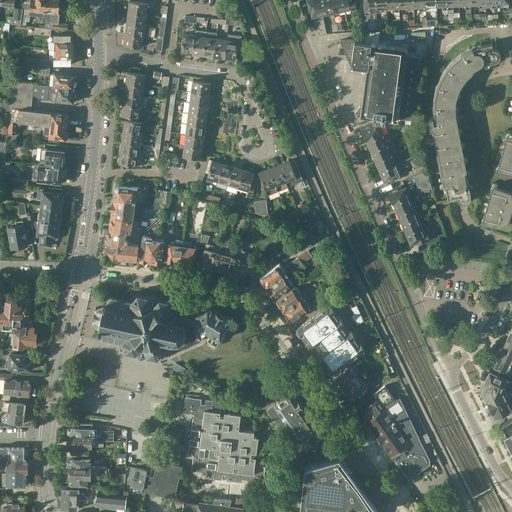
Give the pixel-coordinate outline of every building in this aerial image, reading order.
[(36,0),(36,2),(31,2),(30,0),(22,0),(21,9),(20,24),(27,25),(28,21),(30,21),(31,15),(45,16),(45,12),(45,0),(36,0)] [(45,0),(45,12),(46,12),(44,28),(51,28),(51,29),(53,29),(53,28),(57,29),(67,30),(68,24),(57,23),(59,0),(45,0)] [(326,33),(323,15),(319,0),(307,0),(309,10),(311,10),(316,35),(326,33)] [(319,0),(323,15),(334,12),(331,0),(319,0)] [(331,0),(334,12),(346,10),(343,0),(331,0)] [(343,0),(346,10),(351,9),(352,13),(357,12),(356,8),(357,8),(355,0),(343,0)] [(370,9),(376,9),(377,9),(376,0),(364,0),(365,15),(370,15),(370,9)] [(376,0),(377,9),(376,9),(376,12),(381,12),(381,8),(388,8),(387,0),(376,0)] [(387,0),(388,8),(394,8),(394,12),(400,11),(399,0),(387,0)] [(414,7),(414,0),(401,0),(402,11),(408,11),(408,7),(414,7)] [(414,0),(414,7),(420,7),(421,11),(425,10),(425,0),(414,0)] [(425,0),(425,10),(431,10),(431,6),(437,6),(436,0),(425,0)] [(436,0),(437,6),(443,6),(443,10),(448,9),(447,0),(436,0)] [(447,0),(448,9),(448,13),(454,13),(453,5),(460,5),(459,0),(447,0)] [(459,0),(460,5),(465,5),(465,9),(471,9),(470,0),(459,0)] [(486,4),(485,0),(473,0),(474,8),(480,8),(479,5),(486,4)] [(508,0),(496,0),(497,4),(503,4),(503,9),(509,9),(508,0)] [(130,1),(128,13),(147,15),(148,4),(130,1)] [(10,23),(20,24),(21,9),(15,8),(14,16),(7,16),(7,22),(10,23)] [(127,24),(145,26),(147,15),(128,13),(127,24)] [(127,24),(125,35),(144,37),(145,26),(127,24)] [(51,28),(44,28),(35,27),(34,33),(50,35),(51,29),(51,28)] [(195,36),(193,54),(204,55),(207,32),(196,31),(195,36)] [(207,32),(204,55),(214,57),(216,38),(217,34),(207,32)] [(184,34),(181,52),(193,54),(195,36),(184,34)] [(56,51),(75,50),(76,50),(76,49),(75,48),(75,44),(73,42),(73,40),(70,40),(71,35),(54,35),(54,43),(56,43),(56,51)] [(143,40),(144,37),(125,35),(124,45),(142,47),(143,40)] [(465,203),(466,203),(467,202),(468,201),(469,201),(470,200),(470,199),(471,199),(471,198),(471,196),(471,195),(478,194),(463,114),(462,111),(462,105),(462,102),(463,99),(465,93),(466,90),(468,87),(471,83),(473,80),(476,78),(480,75),(483,73),(487,72),(492,70),(496,69),(495,62),(496,62),(497,62),(498,61),(499,60),(500,59),(500,58),(500,57),(501,56),(501,55),(500,55),(500,54),(500,53),(499,52),(498,51),(497,50),(496,50),(494,49),(493,49),(491,35),(490,35),(479,37),(468,41),(457,47),(448,55),(440,64),(434,74),(430,86),(427,97),(427,109),(430,124),(428,124),(443,200),(458,197),(458,199),(459,200),(460,201),(461,202),(462,202),(463,203),(465,203)] [(216,38),(214,57),(224,58),(227,40),(216,38)] [(408,47),(356,40),(355,40),(355,39),(340,40),(351,66),(352,65),(367,67),(362,106),(360,106),(355,114),(361,114),(361,115),(374,117),(373,118),(385,120),(385,118),(398,120),(399,118),(423,122),(424,114),(415,113),(422,57),(407,55),(408,47)] [(236,53),(242,54),(244,42),(227,40),(224,58),(236,60),(236,53)] [(75,55),(75,50),(56,51),(56,59),(55,59),(54,64),(71,64),(71,59),(73,59),(73,57),(75,55)] [(251,55),(246,57),(249,64),(254,62),(251,55)] [(38,67),(49,68),(49,60),(29,58),(28,66),(38,67)] [(55,72),(53,86),(74,88),(75,88),(75,87),(75,80),(76,73),(67,73),(55,72)] [(126,83),(144,86),(146,74),(127,72),(126,83)] [(32,102),(33,95),(42,100),(48,99),(50,85),(35,84),(13,81),(11,100),(32,102)] [(193,81),(192,92),(210,95),(211,83),(193,81)] [(143,96),(144,86),(126,83),(124,94),(143,96)] [(73,102),(75,88),(74,88),(53,86),(50,85),(48,99),(56,100),(56,101),(73,102)] [(210,95),(192,92),(190,103),(208,106),(210,95)] [(123,105),(147,108),(148,97),(143,96),(124,94),(123,105)] [(31,110),(32,102),(11,100),(11,107),(31,110)] [(190,103),(189,114),(207,116),(208,106),(190,103)] [(123,105),(121,115),(145,118),(147,108),(123,105)] [(68,114),(31,110),(11,107),(10,112),(9,121),(18,122),(40,124),(67,127),(69,125),(70,121),(68,119),(68,114)] [(207,116),(189,114),(187,124),(206,127),(207,116)] [(125,120),(123,131),(141,134),(143,122),(125,120)] [(17,134),(18,122),(9,121),(9,122),(9,127),(8,134),(17,134)] [(375,126),(374,124),(373,123),(361,128),(366,141),(367,140),(368,141),(384,135),(383,134),(381,129),(384,128),(383,125),(379,124),(375,126)] [(67,127),(40,124),(39,136),(51,138),(50,140),(56,140),(56,138),(66,139),(68,138),(69,133),(66,131),(67,127)] [(187,124),(186,135),(204,138),(206,127),(187,124)] [(406,125),(407,129),(409,135),(414,134),(412,126),(406,125)] [(123,131),(122,142),(140,145),(141,134),(123,131)] [(372,151),(388,144),(393,142),(388,132),(383,134),(384,135),(368,141),(369,145),(368,145),(370,150),(371,150),(372,151)] [(511,135),(508,134),(498,171),(511,173),(511,135)] [(186,135),(185,146),(203,148),(204,138),(186,135)] [(39,160),(38,165),(63,168),(63,167),(62,167),(63,163),(65,162),(65,158),(64,156),(64,151),(44,150),(45,144),(23,142),(23,146),(26,149),(32,150),(35,147),(42,148),(40,160),(39,160)] [(122,142),(121,153),(139,155),(139,154),(140,145),(122,142)] [(393,142),(388,144),(372,151),(373,154),(372,155),(374,160),(376,160),(376,161),(392,154),(397,152),(393,142)] [(201,159),(203,148),(185,146),(183,156),(201,159)] [(401,162),(401,161),(397,152),(392,154),(376,161),(378,164),(376,165),(379,170),(380,169),(380,171),(396,164),(401,162)] [(143,155),(139,154),(139,155),(121,153),(119,163),(142,166),(143,155)] [(386,180),(387,182),(393,180),(398,178),(397,176),(420,166),(416,155),(401,161),(401,162),(396,164),(380,171),(382,174),(381,175),(383,180),(384,179),(385,181),(386,180)] [(207,178),(217,181),(222,163),(212,160),(207,178)] [(279,164),(288,187),(304,181),(295,160),(290,162),(289,160),(279,164)] [(232,166),(222,163),(217,181),(227,184),(232,166)] [(38,165),(33,164),(33,165),(21,164),(21,169),(29,170),(28,180),(61,183),(62,179),(63,179),(63,171),(62,171),(63,168),(38,165)] [(269,168),(278,191),(288,187),(279,164),(269,168)] [(227,184),(237,187),(243,170),(232,166),(227,184)] [(249,172),(243,170),(237,187),(248,191),(246,197),(251,198),(253,193),(255,176),(253,176),(254,172),(254,169),(250,168),(249,172)] [(259,173),(268,195),(278,191),(269,168),(259,173)] [(427,171),(414,176),(416,183),(416,182),(429,177),(427,171)] [(0,181),(11,183),(12,173),(0,172),(0,181)] [(13,183),(12,192),(27,194),(28,185),(13,183)] [(116,186),(114,199),(136,202),(137,201),(144,202),(156,204),(156,202),(145,201),(146,195),(143,195),(144,188),(116,186)] [(507,225),(510,214),(511,211),(511,208),(511,207),(511,193),(493,186),(483,223),(504,227),(507,225)] [(410,197),(408,193),(410,192),(408,188),(407,187),(402,189),(401,187),(388,192),(392,202),(401,199),(402,201),(410,197)] [(40,206),(62,210),(63,202),(62,202),(63,194),(39,191),(38,197),(42,198),(40,206)] [(170,203),(172,192),(163,191),(161,202),(167,203),(170,203)] [(396,209),(398,212),(405,208),(406,211),(415,207),(415,206),(417,205),(416,202),(413,204),(410,197),(402,201),(401,199),(392,202),(395,209),(396,209)] [(135,213),(136,202),(114,199),(112,218),(132,222),(132,221),(138,222),(141,221),(142,214),(135,213)] [(262,215),(268,215),(266,200),(260,201),(262,215)] [(27,213),(25,203),(17,202),(20,215),(27,213)] [(162,204),(156,204),(144,202),(144,208),(162,210),(162,204)] [(40,206),(38,222),(59,225),(60,222),(61,215),(62,215),(62,210),(40,206)] [(418,213),(415,207),(406,211),(405,208),(398,212),(398,213),(397,214),(399,219),(400,218),(402,221),(409,218),(410,220),(419,216),(421,216),(419,212),(418,213)] [(57,239),(59,225),(38,222),(35,222),(34,215),(27,216),(30,233),(38,231),(37,236),(41,236),(40,244),(43,245),(43,246),(49,247),(49,246),(51,246),(52,238),(57,239)] [(261,219),(252,216),(250,221),(260,224),(261,219)] [(405,228),(406,232),(414,228),(415,231),(425,226),(424,222),(422,222),(419,216),(410,220),(409,218),(402,221),(403,223),(401,224),(403,229),(405,228)] [(140,227),(141,221),(138,222),(132,221),(132,222),(112,218),(110,231),(127,233),(127,232),(141,234),(142,228),(140,227)] [(320,234),(325,231),(319,218),(313,221),(320,234)] [(17,226),(8,227),(12,248),(14,248),(14,249),(19,248),(19,247),(27,245),(26,240),(27,239),(26,230),(25,230),(23,220),(16,221),(17,226)] [(169,253),(171,239),(173,224),(168,223),(166,240),(164,252),(169,253)] [(414,246),(416,244),(426,240),(430,248),(442,243),(438,235),(433,237),(432,232),(431,233),(432,233),(431,233),(427,225),(425,226),(415,231),(414,228),(406,232),(407,233),(405,234),(408,239),(409,238),(411,244),(413,243),(414,246)] [(107,248),(110,251),(126,239),(127,239),(126,238),(127,233),(110,231),(109,239),(107,248)] [(317,236),(312,234),(311,234),(298,242),(303,250),(327,236),(325,231),(320,234),(317,236)] [(142,237),(140,259),(148,260),(151,261),(155,233),(149,232),(148,238),(142,237)] [(155,233),(151,261),(153,261),(163,262),(164,252),(166,240),(160,239),(161,234),(155,233)] [(203,235),(202,245),(206,246),(206,245),(206,243),(208,244),(210,237),(203,235)] [(130,242),(127,239),(126,239),(110,251),(111,252),(117,259),(118,258),(137,259),(139,243),(130,242)] [(178,263),(179,263),(182,241),(171,239),(169,253),(168,261),(173,262),(173,261),(174,261),(175,263),(178,263)] [(221,247),(220,247),(214,269),(215,269),(220,270),(220,272),(225,274),(226,272),(227,272),(232,250),(228,249),(229,241),(223,239),(221,247)] [(182,241),(179,263),(180,262),(182,263),(183,264),(186,264),(188,263),(188,264),(193,264),(195,255),(196,256),(197,248),(191,247),(192,242),(182,241)] [(214,269),(220,247),(208,244),(206,243),(206,245),(206,246),(203,257),(205,257),(203,266),(208,267),(209,269),(212,270),(214,269)] [(227,272),(227,273),(228,273),(229,275),(233,276),(234,275),(243,277),(246,276),(247,271),(250,272),(252,266),(246,264),(249,252),(243,250),(243,247),(236,245),(233,250),(232,250),(227,272)] [(267,286),(286,274),(295,268),(297,267),(302,263),(304,261),(303,259),(300,260),(298,257),(289,263),(290,265),(283,269),(279,263),(268,271),(260,276),(260,277),(260,280),(262,282),(264,283),(267,286)] [(343,266),(339,259),(332,263),(337,270),(343,266)] [(297,267),(295,268),(299,274),(306,269),(302,263),(297,267)] [(274,297),(275,296),(293,284),(286,274),(267,286),(269,291),(269,293),(271,296),(273,296),(274,297)] [(281,306),(284,310),(318,287),(317,287),(315,283),(299,294),(295,287),(277,300),(277,301),(277,303),(279,306),(281,306)] [(322,284),(317,287),(318,287),(284,310),(286,314),(286,316),(288,319),(290,319),(291,320),(293,319),(310,307),(306,302),(321,292),(320,291),(325,288),(322,284)] [(120,344),(121,345),(120,350),(126,352),(126,353),(127,352),(135,354),(134,355),(135,356),(137,354),(141,358),(147,356),(148,359),(149,359),(149,356),(157,358),(157,360),(159,360),(158,358),(163,352),(164,354),(165,353),(165,351),(171,348),(172,344),(178,343),(179,344),(180,343),(180,342),(184,339),(186,339),(186,338),(185,337),(186,331),(190,329),(188,324),(189,322),(187,321),(194,308),(181,300),(171,299),(171,300),(170,300),(169,302),(161,300),(162,298),(161,297),(159,299),(155,295),(149,297),(148,294),(147,295),(147,297),(139,295),(139,294),(138,294),(138,295),(132,294),(131,299),(130,299),(131,302),(123,300),(124,297),(123,297),(122,300),(112,298),(112,295),(111,296),(111,298),(107,302),(104,303),(104,306),(97,308),(96,308),(95,309),(96,310),(93,322),(92,322),(93,323),(94,323),(99,328),(98,331),(100,332),(103,338),(101,340),(102,341),(104,339),(113,341),(112,344),(114,344),(115,341),(122,342),(120,344)] [(2,304),(0,318),(0,317),(0,334),(2,334),(2,330),(3,324),(13,325),(21,326),(22,318),(28,318),(28,314),(30,312),(29,309),(26,308),(24,308),(21,308),(21,306),(16,305),(16,304),(14,302),(9,301),(6,304),(6,305),(2,304)] [(212,309),(208,307),(207,309),(197,303),(194,308),(187,321),(189,322),(208,334),(206,337),(201,334),(196,343),(207,349),(205,352),(213,356),(217,349),(215,348),(220,340),(232,321),(229,319),(228,317),(226,316),(223,316),(218,313),(217,311),(215,309),(212,309)] [(355,336),(351,331),(350,332),(349,331),(346,333),(342,326),(343,325),(342,324),(343,323),(340,318),(339,319),(333,312),(334,311),(331,306),(330,307),(329,306),(298,328),(298,329),(297,330),(297,332),(300,335),(301,336),(302,335),(308,342),(306,343),(306,344),(309,348),(310,348),(312,347),(312,348),(315,346),(320,352),(318,354),(319,354),(317,355),(317,357),(320,360),(321,361),(323,360),(328,367),(327,368),(326,369),(329,373),(331,373),(332,372),(332,373),(363,350),(363,349),(364,348),(360,343),(359,344),(353,337),(355,336)] [(358,324),(363,320),(359,311),(352,316),(358,324)] [(31,318),(28,318),(22,318),(21,326),(13,325),(13,332),(15,333),(14,345),(24,346),(25,346),(33,347),(33,343),(35,343),(35,342),(36,342),(38,334),(36,333),(33,332),(33,327),(30,327),(31,318)] [(503,347),(502,348),(511,352),(511,341),(507,339),(505,342),(504,343),(502,345),(503,347)] [(499,354),(498,357),(511,363),(511,352),(502,348),(502,349),(500,350),(499,353),(499,354)] [(10,353),(8,368),(12,368),(11,373),(21,374),(22,369),(31,370),(31,369),(33,370),(34,363),(32,362),(32,361),(29,361),(30,355),(10,353)] [(363,354),(356,359),(359,363),(366,358),(363,354)] [(494,365),(494,367),(511,375),(511,363),(498,357),(497,360),(495,361),(494,363),(494,365)] [(176,363),(173,368),(183,374),(186,369),(176,363)] [(340,387),(343,391),(363,375),(356,366),(352,369),(350,366),(335,378),(340,384),(340,387)] [(489,371),(484,382),(494,386),(502,389),(503,388),(506,390),(511,390),(511,389),(511,381),(510,381),(510,380),(489,371)] [(0,372),(0,393),(4,393),(4,394),(29,396),(30,383),(31,383),(31,381),(29,381),(12,380),(12,373),(0,372)] [(363,375),(343,391),(346,394),(348,395),(349,395),(353,401),(364,392),(363,390),(367,387),(367,386),(370,383),(363,375)] [(495,396),(506,390),(503,388),(502,389),(494,386),(484,382),(484,383),(481,389),(485,398),(492,395),(495,396)] [(376,400),(361,411),(362,412),(361,414),(363,416),(365,417),(368,421),(367,421),(368,423),(369,423),(391,454),(392,455),(396,461),(409,479),(430,465),(429,459),(430,459),(400,398),(396,401),(385,385),(372,394),(376,400)] [(486,400),(490,406),(499,402),(506,399),(507,400),(511,399),(511,397),(511,391),(508,393),(506,390),(495,396),(492,395),(485,398),(486,400)] [(299,439),(301,441),(319,428),(304,408),(305,407),(298,397),(297,398),(292,391),(283,397),(283,398),(275,404),(276,406),(275,407),(274,406),(267,410),(280,428),(282,426),(283,428),(281,429),(292,445),(299,441),(298,440),(299,439)] [(247,480),(247,485),(263,487),(265,466),(255,465),(256,457),(251,457),(252,453),(257,453),(259,437),(256,437),(254,435),(254,431),(244,430),(245,420),(242,419),(241,417),(241,414),(225,412),(224,417),(220,417),(222,401),(206,399),(205,405),(201,404),(202,399),(186,397),(184,413),(195,414),(194,419),(193,418),(191,434),(196,435),(195,439),(191,439),(189,455),(194,455),(192,471),(207,473),(206,478),(222,480),(223,475),(227,475),(227,480),(243,482),(243,479),(247,480)] [(490,406),(490,407),(495,418),(511,409),(511,407),(509,401),(511,399),(511,397),(511,399),(507,400),(506,399),(499,402),(490,406)] [(9,411),(25,414),(26,404),(5,401),(3,414),(8,415),(9,411)] [(24,424),(25,414),(9,411),(8,415),(3,414),(3,418),(0,417),(0,420),(2,421),(2,423),(6,423),(6,421),(24,424)] [(504,435),(511,449),(511,418),(502,424),(507,433),(504,435)] [(93,424),(79,423),(79,428),(72,428),(72,429),(68,429),(67,436),(71,436),(71,440),(105,441),(109,441),(109,436),(95,436),(95,428),(93,428),(93,424)] [(427,433),(419,437),(423,445),(431,441),(427,433)] [(105,447),(105,441),(71,440),(71,444),(67,444),(67,451),(71,451),(71,452),(91,453),(91,446),(105,447)] [(0,456),(7,456),(7,458),(26,458),(26,456),(28,455),(28,452),(26,450),(25,450),(25,448),(0,447),(0,456)] [(26,462),(26,458),(7,458),(7,456),(0,456),(0,470),(0,471),(26,472),(28,472),(28,462),(26,462)] [(305,466),(301,505),(357,511),(379,511),(339,456),(305,466)] [(70,467),(70,471),(101,473),(107,473),(107,467),(91,466),(91,460),(76,460),(71,459),(71,461),(67,460),(66,467),(70,467)] [(147,473),(143,491),(147,491),(171,496),(175,497),(180,473),(181,466),(181,467),(182,466),(160,461),(158,468),(156,467),(154,475),(147,473)] [(138,486),(137,492),(142,493),(143,491),(147,473),(147,470),(145,470),(146,469),(131,466),(128,481),(131,482),(131,484),(138,486)] [(26,477),(26,472),(0,471),(1,487),(7,487),(7,486),(26,486),(26,485),(28,483),(28,479),(26,477)] [(101,473),(70,471),(70,476),(66,475),(66,482),(70,482),(70,483),(90,484),(90,477),(100,478),(101,473)] [(62,489),(62,499),(88,499),(88,497),(84,497),(84,493),(79,493),(79,489),(62,489)] [(126,492),(123,491),(123,495),(98,493),(96,506),(127,509),(128,496),(129,496),(130,491),(126,491),(126,492)] [(243,498),(232,497),(231,505),(242,506),(243,498)] [(272,511),(258,510),(258,511),(242,508),(230,506),(232,499),(213,498),(213,504),(200,502),(199,504),(184,502),(183,511),(272,511)] [(88,499),(62,499),(62,509),(79,509),(79,506),(84,506),(84,502),(88,502),(88,499)] [(25,511),(25,505),(20,505),(19,503),(7,504),(7,507),(3,508),(3,511),(25,511)]
